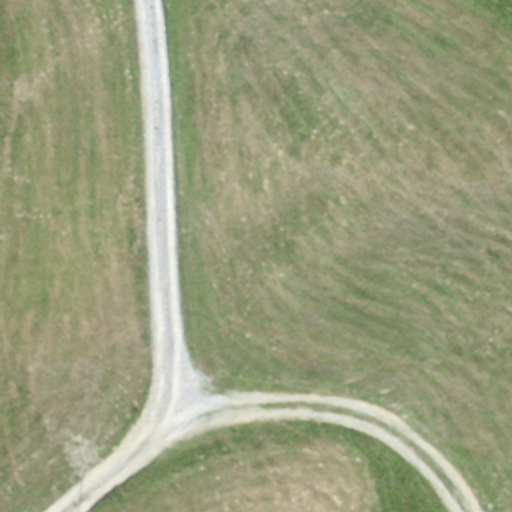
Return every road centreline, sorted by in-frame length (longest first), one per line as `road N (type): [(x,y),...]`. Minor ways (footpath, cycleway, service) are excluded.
road 1 (track): [(158,0),(174,433),(70,511)]
road 2 (track): [(174,433),(233,410),(331,411),(432,450),(477,511)]
